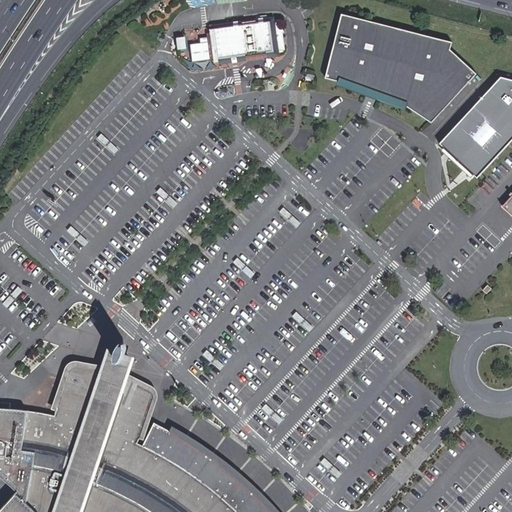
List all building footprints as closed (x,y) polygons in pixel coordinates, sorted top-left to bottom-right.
[(433,122),(476,74),(448,50),(450,43),(343,14),(326,77),(367,89),(369,86),(381,89),(380,93),(407,105),(433,122)] [(282,52),(285,49),(283,29),(279,24),(274,25),(273,20),(209,29),(210,36),(211,43),(199,45),(188,47),(191,64),(214,61),(214,64),(278,56),(278,52),(282,52)] [(199,45),(211,43),(210,36),(199,37),(199,45)] [(305,79),(312,83),(314,75),(307,71),(305,79)] [(511,80),(507,80),(446,146),(483,180),(511,147),(511,80)] [(171,209),(176,204),(160,190),(155,195),(171,209)] [(297,225),(300,221),(285,207),(281,211),(297,225)] [(79,249),(85,244),(67,228),(62,233),(79,249)] [(248,279),(253,274),(237,260),(233,265),(248,279)] [(356,279),(360,275),(343,261),(339,265),(356,279)] [(2,304),(8,309),(21,294),(15,289),(2,304)] [(307,333),(311,329),(295,315),(291,319),(307,333)] [(120,357),(126,359),(128,349),(123,348),(120,346),(116,355),(120,357)] [(217,371),(222,366),(204,351),(200,356),(217,371)] [(0,476),(18,492),(0,511),(274,511),(260,497),(239,478),(221,463),(189,441),(155,423),(144,446),(138,444),(143,430),(154,397),(153,392),(149,389),(125,378),(126,376),(131,360),(126,359),(120,357),(116,355),(110,353),(105,369),(105,371),(76,366),(72,366),(68,371),(58,402),(53,416),(27,411),(8,409),(9,403),(0,402),(0,476)] [(58,402),(68,371),(72,366),(76,366),(105,371),(105,369),(76,364),(71,364),(66,370),(56,401),(58,402)] [(145,430),(156,397),(155,391),(151,388),(126,376),(125,378),(149,389),(153,392),(154,397),(143,430),(145,430)] [(277,426),(281,421),(265,407),(261,412),(277,426)] [(335,479),(339,475),(323,461),(319,465),(335,479)]
